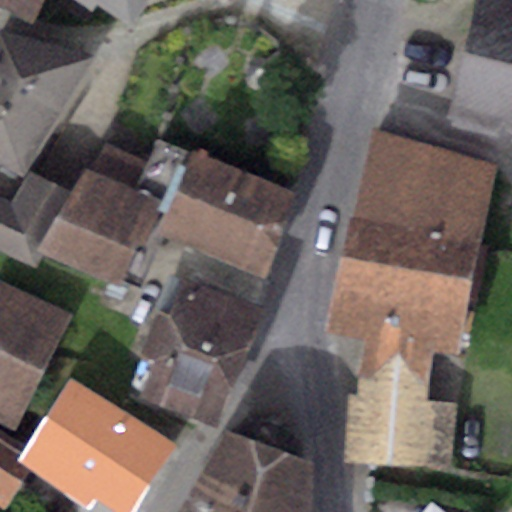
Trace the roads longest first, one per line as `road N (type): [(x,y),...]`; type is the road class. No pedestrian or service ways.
road 1 (tertiary): [(295,353),(377,0)]
road 2 (residential): [(165,511),(227,419),(295,353)]
road 3 (tertiary): [(332,511),(295,353)]
